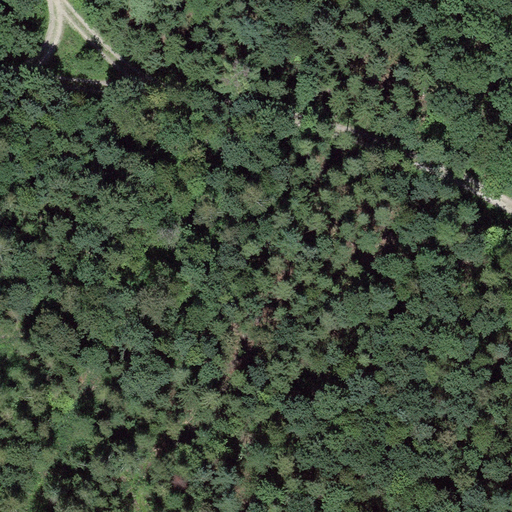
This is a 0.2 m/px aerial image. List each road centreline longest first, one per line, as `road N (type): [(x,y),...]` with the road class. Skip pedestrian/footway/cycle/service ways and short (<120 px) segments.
road 1 (track): [(511,210),(427,161),(296,119),(152,89),(0,74)]
road 2 (track): [(60,0),(152,89)]
